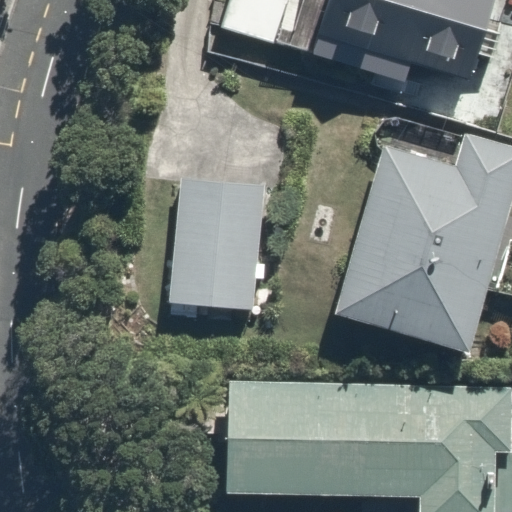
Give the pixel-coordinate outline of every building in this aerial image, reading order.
[(460,69),(458,0),(212,0),(206,24),(371,69),(378,47),(460,69)] [(511,80),(502,113),(511,115),(511,80)] [(379,99),(323,303),(455,339),(510,135),(379,99)] [(150,299),(243,313),(262,186),(168,172),(150,299)] [(411,506),(511,510),(511,438),(494,438),(496,385),(216,371),(211,471),(412,481),(411,506)]
